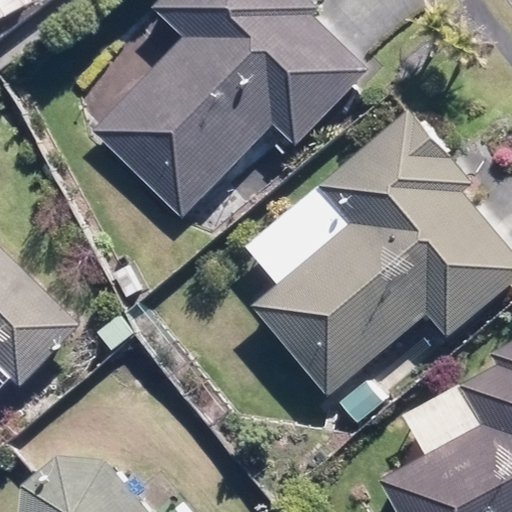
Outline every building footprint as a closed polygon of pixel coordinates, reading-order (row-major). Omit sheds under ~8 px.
[(0,0),(0,27),(35,10),(30,0),(0,0)] [(324,7),(316,0),(167,0),(160,7),(190,36),(98,130),(188,217),(280,123),(303,145),(377,68),(319,13),(324,7)] [(484,184),(419,106),(252,244),(284,282),(258,303),(333,395),(434,312),(453,336),(511,287),(511,240),(472,193),(484,184)] [(88,323),(0,237),(0,359),(26,385),(88,323)] [(385,477),(403,511),(511,511),(511,343),(499,351),(505,362),(410,414),(431,452),(385,477)] [(159,511),(114,457),(64,453),(28,484),(25,511),(159,511)]
